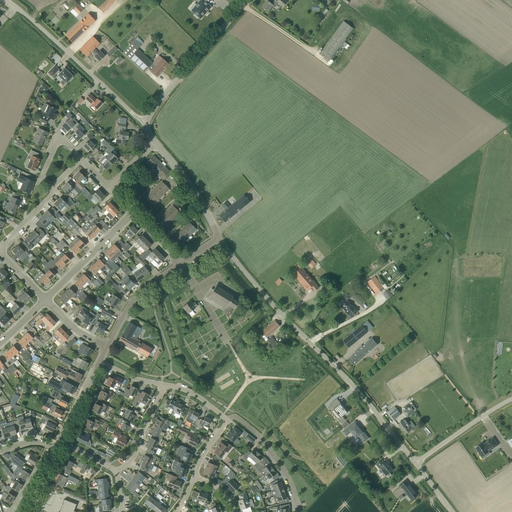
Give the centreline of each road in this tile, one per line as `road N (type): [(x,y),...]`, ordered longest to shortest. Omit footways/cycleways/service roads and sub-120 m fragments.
road 1 (unclassified): [(415,462),(218,237)]
road 2 (unclassified): [(145,121),(3,0)]
road 3 (unclassified): [(145,121),(245,0)]
road 4 (residential): [(44,301),(1,249),(49,188)]
road 5 (residential): [(225,420),(236,418),(261,438),(284,471),(297,511)]
road 6 (residential): [(44,301),(129,211)]
